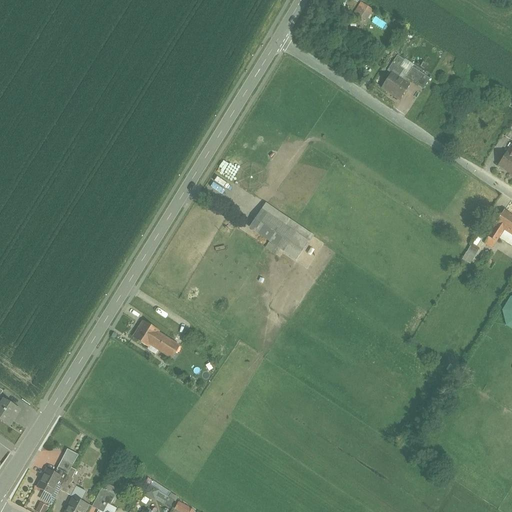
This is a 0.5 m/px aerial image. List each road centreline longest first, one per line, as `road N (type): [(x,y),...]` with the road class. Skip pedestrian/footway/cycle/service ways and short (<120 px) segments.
road 1 (tertiary): [(278,39),(0,493)]
road 2 (unclassified): [(278,39),(511,194)]
